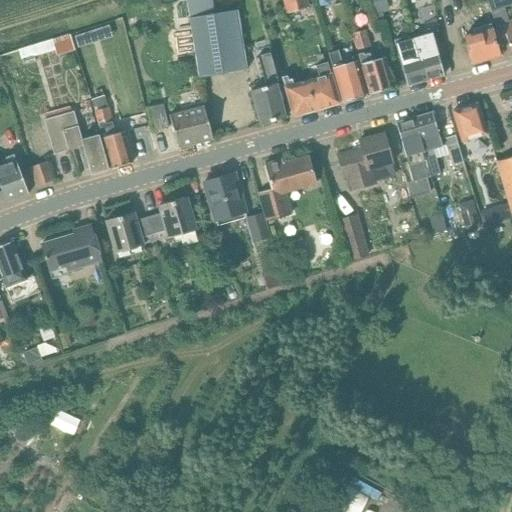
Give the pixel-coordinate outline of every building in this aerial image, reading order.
[(185,0),(186,0),(195,59),(199,78),(247,70),(243,51),(237,11),(229,12),(214,15),(213,9),(211,0),(185,0)] [(283,0),(288,15),(308,9),(305,0),(283,0)] [(384,0),(368,0),(373,15),(388,11),(384,0)] [(464,38),(472,64),(499,56),(483,0),(464,0),(454,3),(461,28),(473,24),(476,34),(464,38)] [(511,0),(485,0),(490,12),(492,19),(499,41),(506,39),(507,38),(511,55),(511,0)] [(142,13),(145,22),(166,15),(163,6),(142,13)] [(16,30),(19,43),(55,36),(52,23),(16,30)] [(425,36),(413,39),(425,81),(444,76),(439,57),(431,30),(424,32),(425,36)] [(366,32),(353,35),(357,52),(371,49),(366,32)] [(74,51),(69,35),(51,40),(56,56),(74,51)] [(394,41),(402,67),(407,87),(425,81),(413,39),(401,43),(400,39),(394,41)] [(329,56),(337,83),(343,103),(366,96),(360,77),(356,62),(342,66),(337,53),(329,56)] [(257,57),(265,87),(251,91),(261,126),(286,119),(281,102),(284,102),(271,54),(257,57)] [(359,57),(364,76),(370,95),(393,89),(388,69),(385,59),(372,63),(370,56),(365,58),(364,55),(359,57)] [(339,104),(327,64),(316,67),(319,78),(306,82),(314,111),(339,104)] [(282,79),(293,117),(314,111),(306,82),(294,86),(292,81),(288,82),(287,78),(282,79)] [(161,97),(143,102),(145,110),(163,105),(161,97)] [(92,102),(106,150),(111,169),(133,163),(124,132),(116,134),(106,98),(92,102)] [(453,111),(459,130),(464,146),(469,145),(468,140),(487,134),(478,104),(453,111)] [(169,130),(163,107),(148,111),(154,134),(169,130)] [(171,115),(174,130),(179,149),(213,140),(204,107),(185,112),(171,115)] [(432,113),(414,119),(431,176),(441,173),(435,155),(434,155),(433,150),(443,147),(432,113)] [(79,149),(79,152),(85,171),(90,169),(91,175),(109,170),(99,137),(82,142),(74,114),(46,122),(55,155),(79,149)] [(414,119),(396,124),(402,143),(404,151),(409,167),(413,181),(431,176),(414,119)] [(354,131),(334,136),(336,144),(356,139),(354,131)] [(361,149),(338,156),(345,179),(348,178),(352,191),(375,185),(371,170),(392,164),(384,134),(359,141),(361,149)] [(444,138),(453,166),(463,163),(454,135),(444,138)] [(0,186),(6,203),(29,194),(22,175),(15,155),(6,158),(8,164),(0,166),(0,186)] [(259,193),(264,212),(267,223),(292,216),(286,194),(317,185),(309,156),(284,163),(283,160),(264,165),(271,189),(259,193)] [(511,157),(497,162),(511,213),(511,157)] [(46,163),(31,168),(37,187),(53,182),(46,163)] [(204,183),(210,202),(216,222),(246,212),(241,193),(235,174),(204,183)] [(261,214),(255,193),(244,195),(250,217),(261,214)] [(161,214),(149,217),(155,240),(167,237),(171,249),(199,241),(187,198),(169,203),(170,206),(160,209),(161,214)] [(271,238),(264,214),(250,218),(256,242),(271,238)] [(442,214),(429,218),(434,234),(447,231),(442,214)] [(358,215),(338,221),(349,261),(369,256),(358,215)] [(112,240),(115,254),(117,260),(145,251),(143,244),(155,240),(149,217),(137,221),(135,216),(125,219),(124,216),(106,221),(112,240)] [(41,245),(47,264),(52,280),(69,275),(68,271),(102,261),(92,226),(73,231),(74,235),(41,245)] [(0,273),(6,289),(12,303),(39,292),(34,278),(28,280),(20,259),(13,241),(0,245),(0,273)] [(67,333),(59,336),(63,348),(72,345),(67,333)] [(37,348),(22,353),(27,365),(42,360),(37,348)]
